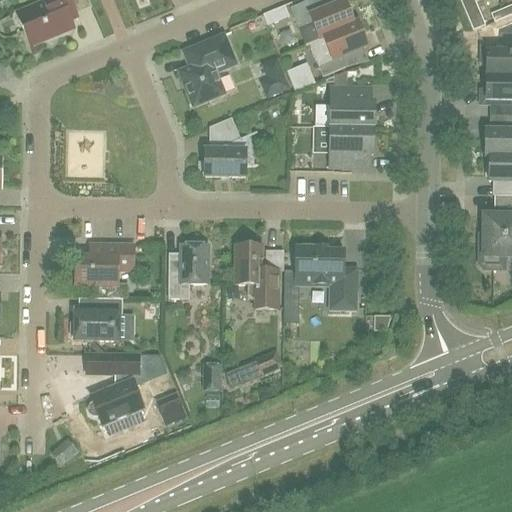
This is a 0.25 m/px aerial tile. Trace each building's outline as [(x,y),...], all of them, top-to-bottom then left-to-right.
[(73,28),(72,27),(69,20),(76,17),(74,13),(69,0),(41,0),(43,4),(18,15),(17,14),(16,15),(30,48),(62,35),(71,31),(72,31),(72,30),(73,28)] [(69,0),(74,13),(89,7),(86,0),(69,0)] [(314,16),(335,8),(331,0),(314,0),(308,3),(314,16)] [(475,3),(483,0),(458,0),(473,33),(485,28),(475,3)] [(305,47),(307,46),(353,27),(344,4),(335,8),(314,16),(308,3),(289,10),(298,32),(305,47)] [(511,6),(503,10),(507,18),(511,16),(511,6)] [(284,8),(262,17),(267,29),(289,21),(284,8)] [(495,24),(507,18),(503,10),(491,15),(495,24)] [(353,27),(307,46),(307,47),(309,46),(322,79),(333,75),(345,70),(341,59),(363,50),(367,49),(357,25),(353,27)] [(178,75),(193,110),(224,97),(215,75),(236,67),(223,37),(183,54),(189,70),(178,75)] [(486,78),(511,78),(511,38),(506,38),(498,38),(498,50),(495,53),(480,53),(480,65),(486,65),(486,78)] [(341,59),(345,70),(368,64),(363,50),(341,59)] [(289,91),(277,61),(262,67),(268,82),(261,85),(266,100),(289,91)] [(307,67),(287,75),(295,96),(315,88),(307,67)] [(345,70),(333,75),(333,90),(346,90),(345,70)] [(511,78),(486,78),(485,92),(479,92),(479,103),(498,103),(497,118),(511,119),(511,118),(511,78)] [(330,130),(373,131),(373,105),(370,105),(370,90),(346,90),(333,90),(330,90),(330,107),(316,107),(315,130),(330,130)] [(498,103),(479,103),(479,110),(490,110),(490,118),(497,118),(498,103)] [(511,118),(511,119),(511,134),(490,133),(485,133),(485,158),(489,158),(511,158),(511,118)] [(497,118),(490,118),(490,133),(511,134),(511,119),(497,118)] [(208,130),(208,153),(219,153),(219,140),(236,132),(231,121),(208,130)] [(313,158),(330,158),(330,130),(315,130),(313,130),(313,158)] [(373,157),(373,131),(330,130),(330,158),(329,170),(369,171),(369,157),(373,157)] [(250,146),(247,138),(240,141),(236,132),(219,140),(219,153),(208,153),(205,153),(204,179),(245,179),(245,169),(253,169),(253,161),(252,153),(250,146)] [(511,158),(489,158),(488,183),(492,183),(511,183),(511,158)] [(494,198),(511,198),(511,183),(492,183),(492,198),(494,198)] [(511,198),(494,198),(494,219),(511,218),(511,198)] [(511,218),(494,219),(484,218),(483,246),(480,246),(479,267),(484,271),(504,272),(504,259),(511,258),(511,218)] [(181,275),(168,275),(168,302),(189,302),(189,287),(207,287),(207,249),(196,249),(195,247),(192,245),(189,245),(185,247),(185,249),(181,249),(181,257),(181,275)] [(265,273),(265,271),(262,267),(262,255),(262,249),(258,249),(255,246),(251,245),(248,246),(245,249),(235,249),(235,288),(247,288),(247,298),(252,303),(255,303),(255,312),(277,312),(278,274),(265,273)] [(329,313),(356,313),(356,293),(359,293),(359,270),(343,270),(343,254),(320,253),(320,250),(314,250),(314,248),(312,246),(303,246),(301,248),(301,250),(296,250),(295,289),(330,289),(329,313)] [(133,273),(134,248),(91,248),(91,261),(75,261),(75,274),(71,274),(71,286),(75,286),(75,288),(117,289),(117,273),(133,273)] [(265,273),(278,274),(282,274),(282,255),(262,255),(262,267),(265,271),(265,273)] [(168,257),(168,275),(181,275),(181,257),(168,257)] [(91,301),(122,302),(127,302),(128,289),(117,289),(75,288),(75,301),(91,301)] [(90,315),(79,315),(75,315),(74,326),(70,326),(70,339),(74,339),(74,343),(118,344),(119,317),(122,317),(122,302),(91,301),(90,315)] [(119,317),(118,344),(133,344),(133,317),(122,317),(119,317)] [(257,365),(261,376),(280,368),(275,356),(256,364),(257,365)] [(85,377),(102,377),(114,377),(138,378),(138,358),(102,357),(85,357),(85,377)] [(131,384),(135,392),(167,379),(158,358),(138,358),(138,378),(114,377),(115,387),(106,391),(107,394),(131,384)] [(257,365),(226,377),(228,394),(263,380),(261,376),(257,365)] [(204,368),(204,392),(220,392),(221,368),(204,368)] [(98,418),(102,428),(142,411),(135,392),(131,384),(107,394),(90,401),(92,405),(91,406),(88,409),(88,413),(89,416),(92,419),(96,419),(98,418)] [(175,396),(154,404),(165,430),(186,422),(175,396)] [(219,396),(206,396),(206,409),(219,409),(219,396)] [(63,447),(50,457),(60,470),(77,456),(67,443),(63,447)]
